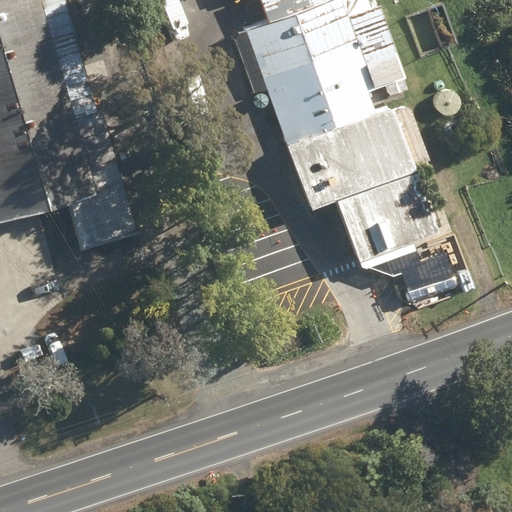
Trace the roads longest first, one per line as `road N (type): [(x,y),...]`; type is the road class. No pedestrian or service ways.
road 1 (secondary): [(511,332),(0,506)]
road 2 (unknown): [(366,386),(193,0)]
